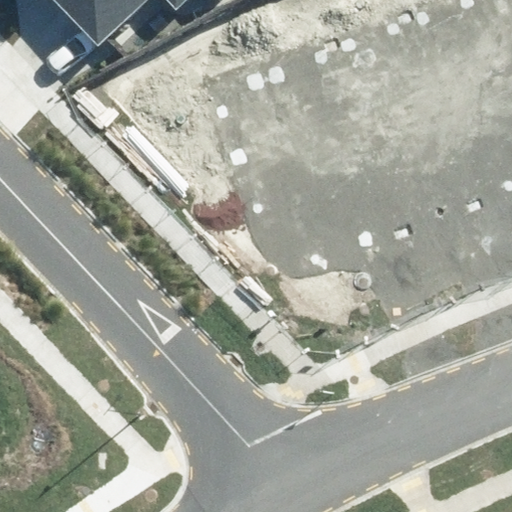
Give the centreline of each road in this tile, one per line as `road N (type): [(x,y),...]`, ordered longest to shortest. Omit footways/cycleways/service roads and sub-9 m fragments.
road 1 (residential): [(283,487),(0,177)]
road 2 (residential): [(283,487),(511,384)]
